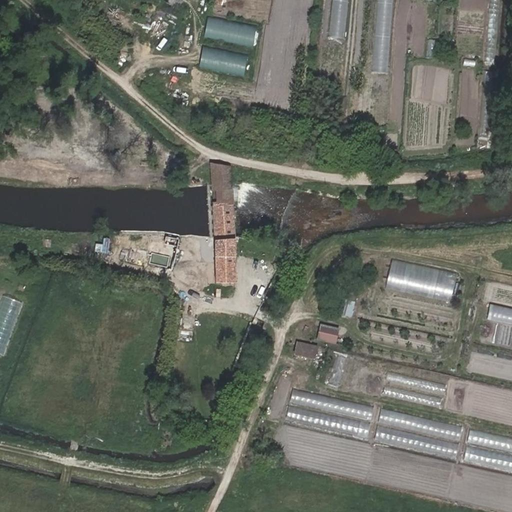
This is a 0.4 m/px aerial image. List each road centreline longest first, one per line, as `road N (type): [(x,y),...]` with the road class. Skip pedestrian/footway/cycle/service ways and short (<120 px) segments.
road 1 (track): [(28,0),(180,131),(225,157),(282,172),(392,183),(511,172)]
road 2 (track): [(511,228),(369,237),(321,266),(285,324),(211,511)]
road 3 (track): [(228,473),(199,468),(153,476),(0,446)]
road 4 (unknown): [(371,181),(348,131),(359,0)]
